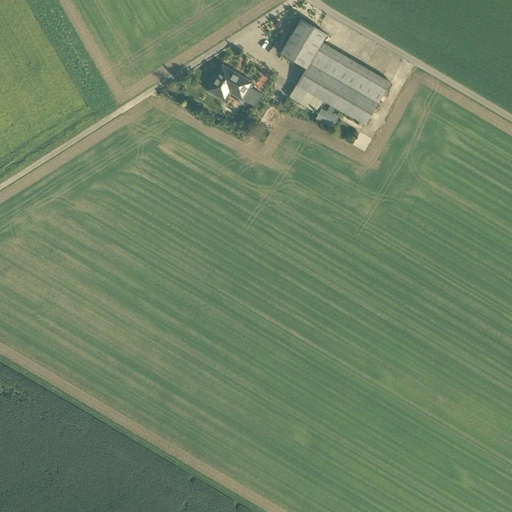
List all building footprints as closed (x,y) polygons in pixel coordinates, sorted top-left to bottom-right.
[(306,70),(296,86),(322,102),(330,106),(335,109),(366,127),(391,84),(322,44),(327,35),(301,20),(281,54),(306,70)] [(242,99),(248,103),(255,91),(249,88),(252,84),(222,67),(208,91),(217,97),(222,88),(230,93),(242,100),(242,99)] [(314,116),(322,102),(296,86),(288,101),(314,116)] [(222,88),(217,97),(225,101),(230,93),(222,88)] [(248,103),(255,107),(262,95),(255,91),(248,103)] [(335,109),(330,106),(327,112),(332,115),(335,109)] [(327,112),(322,109),(316,119),(332,129),(338,118),(332,115),(327,112)]
